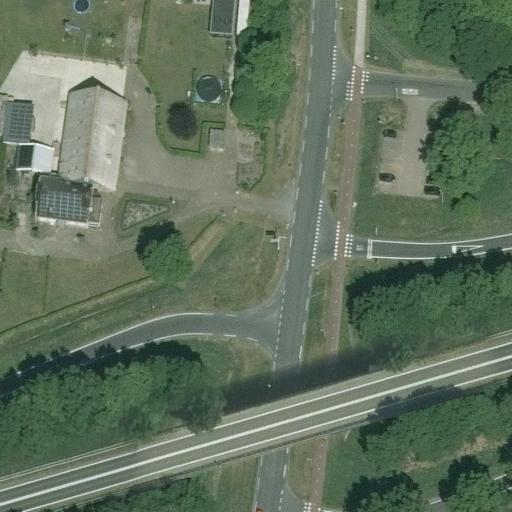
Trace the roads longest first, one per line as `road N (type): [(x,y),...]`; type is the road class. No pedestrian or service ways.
road 1 (trunk): [(0,500),(511,352)]
road 2 (trunk): [(293,330),(148,331),(0,390)]
road 3 (trunk): [(511,242),(425,252),(303,243)]
road 4 (tertiary): [(322,77),(511,94)]
road 5 (tertiary): [(269,511),(293,330)]
road 6 (tertiary): [(303,243),(322,77)]
